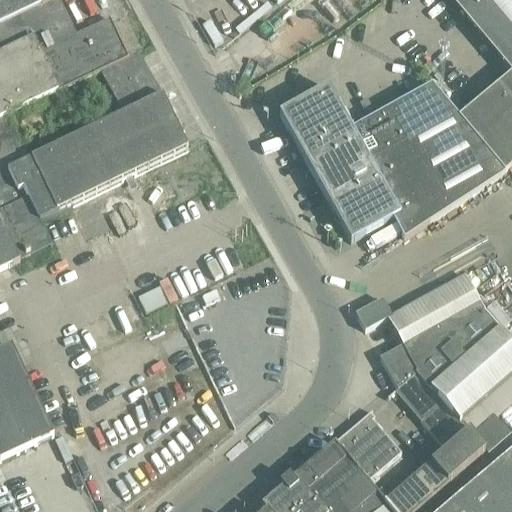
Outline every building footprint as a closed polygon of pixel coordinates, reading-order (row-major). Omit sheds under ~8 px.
[(0,0),(0,226),(17,262),(24,258),(25,259),(30,257),(29,256),(48,247),(50,250),(52,249),(40,224),(72,209),(122,184),(137,177),(188,152),(162,99),(160,100),(157,93),(136,56),(128,60),(110,22),(109,22),(109,23),(75,39),(58,2),(57,0),(0,0)] [(511,0),(446,0),(511,77),(484,99),(511,129),(511,0)] [(505,176),(511,168),(511,129),(484,99),(458,120),(431,88),(352,132),(328,90),(279,117),(350,245),(392,222),(404,243),(501,179),(505,176)] [(0,272),(18,264),(17,262),(0,226),(0,272)] [(418,511),(484,456),(472,443),(511,407),(511,348),(484,316),(485,316),(464,280),(391,320),(388,322),(402,349),(380,362),(397,393),(394,395),(394,396),(420,425),(446,455),(432,468),(396,498),(390,492),(381,491),(376,495),(368,485),(401,456),(372,423),(374,421),(371,417),(370,416),(361,424),(292,482),(290,481),(288,478),(279,487),(280,489),(282,491),(261,508),(264,511),(418,511)] [(365,335),(388,322),(391,320),(382,303),(355,317),(365,335)] [(0,465),(36,448),(54,440),(11,349),(0,354),(0,465)] [(511,511),(511,453),(441,511),(511,511)]
